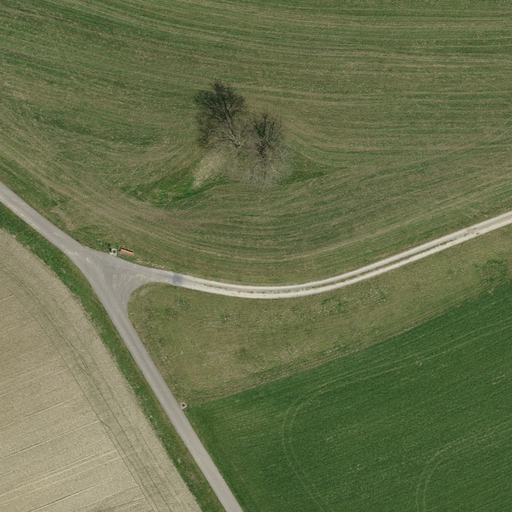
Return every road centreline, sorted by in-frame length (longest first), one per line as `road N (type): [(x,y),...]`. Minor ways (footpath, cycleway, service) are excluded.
road 1 (track): [(89,253),(235,288),(327,287),(511,222)]
road 2 (track): [(0,180),(89,253),(243,511)]
